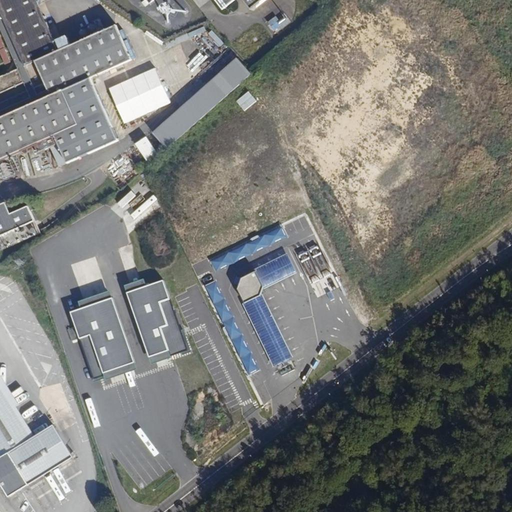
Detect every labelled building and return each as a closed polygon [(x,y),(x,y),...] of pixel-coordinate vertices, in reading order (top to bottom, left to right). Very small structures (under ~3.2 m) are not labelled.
[(56,41),(37,0),(0,0),(0,7),(36,89),(47,84),(52,96),(0,119),(0,160),(34,146),(37,151),(59,141),(72,169),(123,146),(111,118),(118,115),(109,93),(101,97),(92,78),(132,60),(117,26),(70,46),(66,37),(56,41)] [(218,0),(225,8),(235,0),(246,0),(253,8),(262,0),(218,0)] [(268,24),(277,31),(282,23),(273,17),(268,24)] [(123,37),(133,61),(145,56),(135,32),(123,37)] [(152,133),(165,149),(251,73),(248,70),(237,58),(152,133)] [(118,115),(167,92),(164,85),(179,78),(173,64),(109,93),(118,115)] [(0,104),(28,92),(18,69),(0,76),(0,104)] [(242,110),(256,103),(251,92),(236,99),(242,110)] [(135,144),(147,161),(158,153),(146,136),(135,144)] [(0,176),(13,177),(13,165),(0,164),(0,176)] [(0,237),(16,230),(10,215),(0,219),(0,237)] [(0,249),(38,232),(34,222),(16,230),(0,237),(0,249)] [(215,269),(287,238),(282,227),(210,258),(215,269)] [(327,263),(315,267),(309,251),(299,255),(310,283),(331,275),(327,263)] [(264,287),(255,271),(240,278),(237,288),(245,302),(260,295),(264,287)] [(162,280),(126,293),(152,364),(188,351),(162,280)] [(112,299),(71,312),(94,380),(135,367),(112,299)] [(125,331),(133,328),(130,319),(121,322),(125,331)] [(230,412),(252,402),(241,377),(226,384),(228,388),(221,391),(230,412)] [(0,483),(9,497),(72,458),(52,426),(31,439),(0,387),(0,483)]
